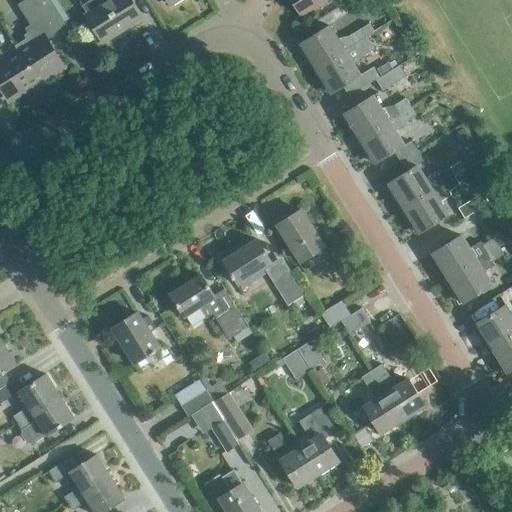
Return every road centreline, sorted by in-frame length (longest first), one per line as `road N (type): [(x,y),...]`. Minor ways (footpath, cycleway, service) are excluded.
road 1 (residential): [(488,418),(247,42),(205,41),(0,170)]
road 2 (residential): [(179,511),(0,226)]
road 3 (residential): [(342,511),(488,418)]
